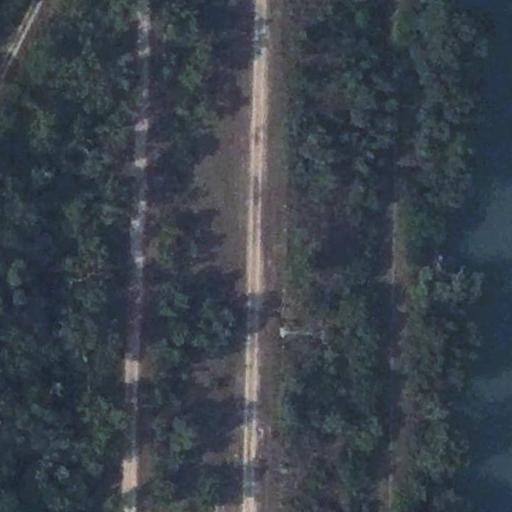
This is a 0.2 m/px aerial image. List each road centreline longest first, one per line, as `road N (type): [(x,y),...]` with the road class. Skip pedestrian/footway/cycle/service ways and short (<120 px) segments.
road 1 (track): [(124,511),(138,0)]
road 2 (track): [(259,0),(249,511)]
